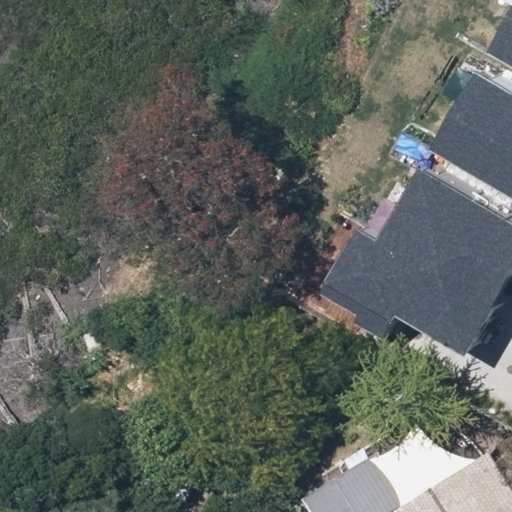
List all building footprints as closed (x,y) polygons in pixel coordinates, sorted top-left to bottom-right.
[(511,5),(498,30),(511,37),(511,5)] [(511,66),(478,46),(435,119),(511,164),(511,66)] [(363,204),(331,257),(474,343),(511,280),(511,199),(428,150),(387,218),(363,204)] [(511,511),(511,483),(463,406),(303,506),(306,511),(511,511)] [(208,463),(144,447),(134,490),(198,505),(208,463)]
